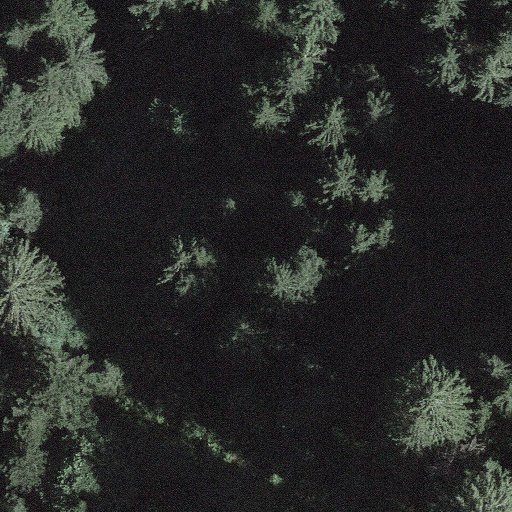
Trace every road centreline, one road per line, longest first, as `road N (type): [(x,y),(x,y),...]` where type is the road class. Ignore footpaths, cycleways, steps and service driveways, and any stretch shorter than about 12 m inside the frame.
road 1 (track): [(511,187),(279,161),(87,216),(174,84),(250,0)]
road 2 (track): [(203,511),(367,339),(511,203)]
